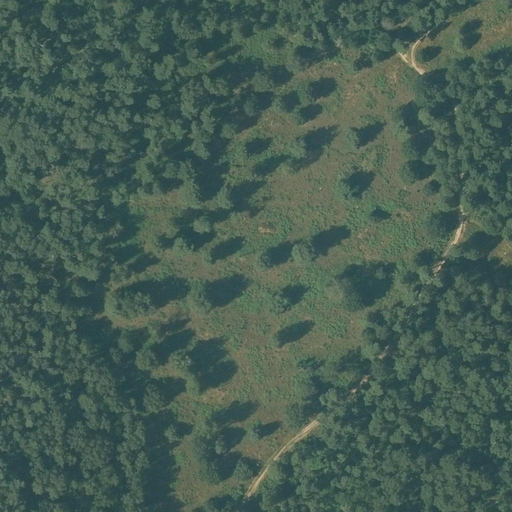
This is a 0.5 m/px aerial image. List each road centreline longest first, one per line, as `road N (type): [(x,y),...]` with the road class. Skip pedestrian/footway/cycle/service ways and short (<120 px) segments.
road 1 (track): [(413,65),(431,71),(457,117),(461,222),(370,372),(300,433),(242,511)]
road 2 (track): [(0,269),(23,340),(17,378),(0,399)]
